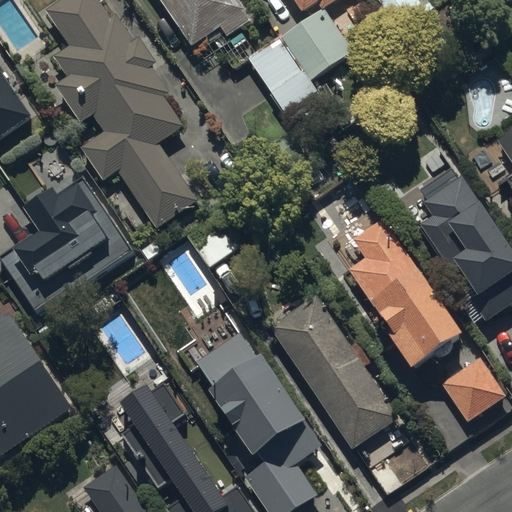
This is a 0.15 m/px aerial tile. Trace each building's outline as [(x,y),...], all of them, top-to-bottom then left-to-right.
[(112,25),(95,0),(74,0),(48,18),(70,52),(58,61),(73,84),(58,94),(82,130),(95,122),(106,138),(85,152),(108,186),(121,177),(160,235),(200,208),(161,150),(187,132),(169,104),(172,102),(154,74),(159,70),(143,45),(138,48),(119,20),(112,25)] [(248,17),(236,0),(158,0),(195,54),(209,44),(211,47),(225,37),(229,43),(251,28),(245,20),(248,17)] [(347,0),(291,0),(306,21),(322,10),(325,15),(347,0)] [(375,0),(400,39),(437,15),(427,0),(375,0)] [(327,16),(284,44),(282,41),(249,62),(288,120),(320,99),(312,87),(355,59),(327,16)] [(0,137),(31,117),(0,70),(0,137)] [(299,138),(269,157),(278,172),(309,153),(299,138)] [(511,138),(499,147),(511,166),(511,185),(507,189),(511,196),(511,138)] [(53,187),(22,207),(38,231),(0,256),(40,317),(134,254),(82,178),(57,194),(53,187)] [(422,234),(488,330),(511,313),(511,252),(462,181),(427,206),(438,222),(422,234)] [(194,244),(212,272),(243,252),(224,224),(194,244)] [(469,347),(385,226),(356,246),(369,266),(352,278),(398,344),(394,346),(419,382),(469,347)] [(353,353),(319,303),(270,337),(354,458),(402,425),(367,374),(373,370),(359,348),(353,353)] [(0,463),(74,415),(11,321),(6,324),(3,318),(0,320),(0,463)] [(262,369),(242,340),(201,368),(221,397),(215,401),(264,474),(248,485),(266,511),(304,511),(320,501),(299,470),(326,452),(267,366),(262,369)] [(507,402),(481,364),(443,390),(468,428),(507,402)] [(186,414),(164,382),(151,391),(147,385),(119,403),(135,426),(121,435),(158,488),(170,480),(183,498),(166,510),(168,511),(255,511),(237,485),(222,495),(172,423),(186,414)] [(148,511),(119,469),(86,492),(99,511),(148,511)]
